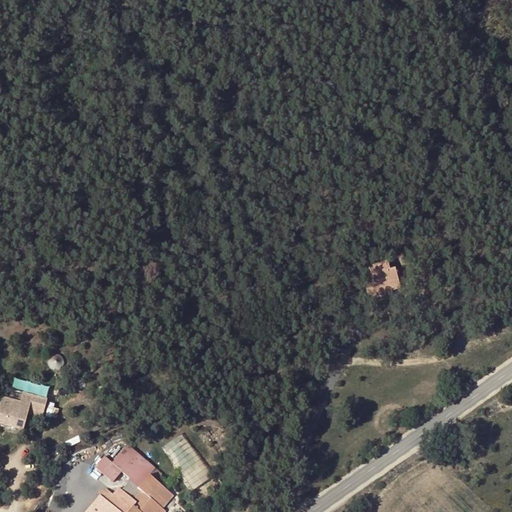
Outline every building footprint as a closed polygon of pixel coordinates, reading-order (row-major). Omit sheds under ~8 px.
[(401,289),(394,267),(388,269),(385,261),(359,270),(368,299),(401,289)] [(0,450),(3,440),(5,434),(19,438),(23,425),(0,418),(0,450)] [(19,438),(5,434),(3,440),(18,444),(19,438)] [(134,486),(146,471),(145,470),(150,464),(120,442),(106,461),(98,455),(90,467),(108,482),(116,472),(127,481),(134,486)] [(131,500),(119,490),(116,488),(107,500),(99,495),(87,511),(157,511),(162,506),(163,505),(159,501),(169,488),(146,471),(134,486),(139,490),(131,500)] [(131,500),(139,490),(134,486),(127,481),(119,490),(131,500)]
